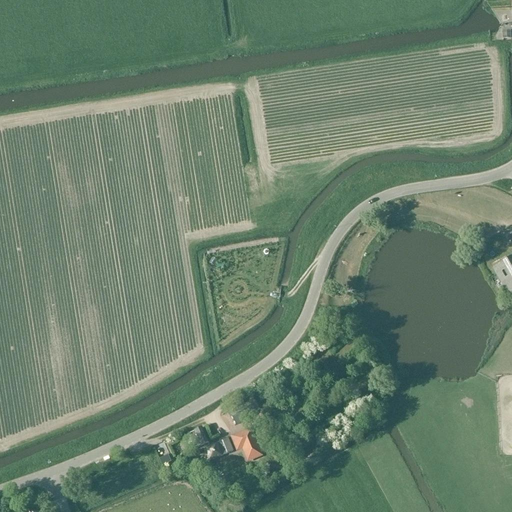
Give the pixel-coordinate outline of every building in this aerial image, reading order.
[(511,35),(502,36),(503,36),(503,44),(504,44),(504,43),(511,42),(511,43),(511,34),(510,34),(511,35)] [(511,258),(492,269),(508,297),(511,294),(511,258)] [(236,426),(259,410),(250,398),(227,414),(236,426)] [(234,437),(240,452),(267,442),(260,422),(245,428),(246,432),(234,437)] [(209,443),(202,427),(188,434),(194,449),(209,443)] [(234,452),(229,439),(203,449),(208,463),(223,457),(222,456),(234,452)]
